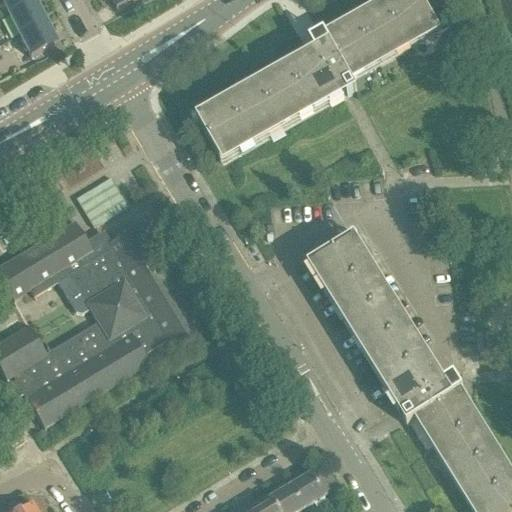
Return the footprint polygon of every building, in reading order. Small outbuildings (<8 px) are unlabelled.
[(0,0),(9,17),(35,4),(33,0),(0,0)] [(110,0),(117,12),(140,0),(110,0)] [(316,55),(197,122),(200,128),(222,166),(329,105),(342,98),(340,94),(344,92),(346,96),(348,99),(355,95),(355,96),(357,94),(350,82),(438,33),(440,37),(456,28),(440,0),(434,0),(424,6),(420,0),(392,0),(325,38),(311,46),(316,55)] [(35,4),(9,17),(15,30),(19,38),(20,39),(46,26),(35,4)] [(46,26),(20,39),(31,61),(57,47),(46,26)] [(111,181),(76,202),(93,231),(128,210),(111,181)] [(6,384),(12,380),(45,434),(151,370),(144,359),(169,344),(174,353),(204,335),(139,229),(110,246),(103,235),(85,245),(75,227),(0,272),(0,283),(12,303),(28,293),(33,301),(57,286),(76,317),(82,318),(90,314),(103,337),(96,341),(91,332),(45,359),(27,330),(26,331),(28,334),(0,350),(0,376),(7,388),(8,387),(6,384)] [(511,511),(511,475),(463,396),(464,395),(456,381),(455,381),(454,379),(445,385),(444,386),(422,351),(367,261),(354,241),(350,243),(349,243),(350,244),(313,267),(313,268),(314,269),(351,329),(355,336),(401,410),(404,413),(407,412),(409,415),(402,420),(403,420),(407,426),(406,427),(407,429),(412,426),(413,428),(421,423),(476,511),(511,511)] [(293,490),(306,511),(307,511),(340,492),(330,476),(317,483),(314,477),(293,490)] [(278,511),(306,511),(293,490),(272,502),(278,511)] [(278,511),(272,502),(256,511),(278,511)]
